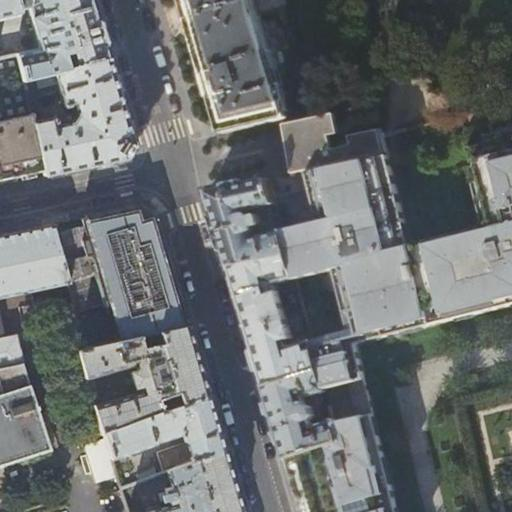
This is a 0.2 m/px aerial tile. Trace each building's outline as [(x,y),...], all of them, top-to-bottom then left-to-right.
[(0,0),(0,19),(18,15),(20,13),(19,10),(27,8),(38,48),(17,52),(18,54),(23,78),(32,76),(37,74),(108,58),(95,14),(90,0),(0,0)] [(253,0),(183,0),(188,13),(211,92),(223,133),(257,125),(282,119),(289,118),(288,115),(288,116),(253,0)] [(18,54),(0,57),(0,180),(30,174),(44,171),(33,120),(31,113),(23,78),(18,54)] [(123,108),(108,58),(37,74),(41,96),(60,92),(63,106),(65,106),(66,110),(74,108),(75,111),(70,121),(55,124),(54,122),(55,121),(54,116),(33,120),(44,171),(45,175),(89,165),(126,157),(134,145),(132,140),(123,108)] [(40,111),(32,76),(23,78),(31,113),(40,111)] [(288,145),(293,176),(305,173),(388,154),(383,135),(382,134),(381,129),(350,136),(353,148),(333,152),(330,136),(341,134),(338,122),(336,112),(285,123),(287,137),(288,145)] [(511,118),(463,131),(472,167),(469,168),(485,230),(472,234),(471,231),(423,242),(424,246),(411,249),(388,154),(305,173),(318,222),(283,231),(290,256),(301,294),(303,303),(322,370),(321,370),(327,390),(330,402),(341,443),(287,459),(298,494),(303,511),(398,511),(356,345),(511,305),(511,118)] [(264,224),(262,217),(260,215),(253,217),(251,214),(248,214),(248,212),(275,205),(275,203),(268,179),(250,183),(209,192),(220,231),(220,232),(231,267),(290,256),(283,231),(256,239),(254,232),(255,232),(256,230),(256,227),(263,225),(264,224)] [(170,272),(153,215),(131,220),(129,208),(97,215),(85,218),(87,229),(77,231),(76,228),(60,231),(58,224),(51,225),(68,282),(97,276),(116,342),(140,336),(147,335),(186,327),(170,272)] [(281,226),(277,210),(269,212),(275,227),(281,226)] [(0,511),(0,465),(49,450),(21,360),(20,360),(15,335),(3,337),(0,324),(0,295),(68,282),(51,225),(16,232),(0,235),(0,511)] [(301,294),(290,256),(231,267),(246,317),(266,387),(321,370),(322,370),(303,303),(301,294)] [(197,362),(186,327),(147,335),(148,341),(161,339),(162,343),(143,347),(140,336),(116,342),(77,350),(85,376),(134,362),(136,370),(131,372),(134,385),(140,383),(142,391),(94,406),(98,418),(102,432),(103,433),(206,393),(197,362)] [(327,390),(321,370),(266,387),(276,419),(287,459),(341,443),(330,402),(324,404),(326,413),(327,412),(331,425),(315,429),(312,420),(315,419),(316,416),(317,416),(311,395),(327,390)] [(206,393),(103,433),(111,459),(184,434),(187,443),(156,454),(162,473),(166,472),(223,450),(215,425),(206,393)] [(91,420),(95,434),(89,435),(101,477),(115,472),(111,459),(103,433),(102,432),(98,418),(91,420)] [(198,511),(210,508),(211,511),(236,511),(240,511),(232,481),(223,450),(166,472),(171,487),(164,489),(165,493),(159,494),(161,502),(168,500),(168,502),(175,501),(176,504),(147,511),(198,511)]
